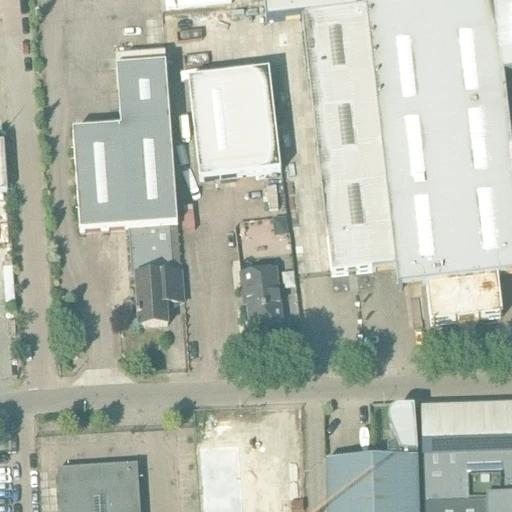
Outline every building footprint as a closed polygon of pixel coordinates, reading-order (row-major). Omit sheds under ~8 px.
[(49,0),(40,0),(43,24),(52,23),(49,0)] [(511,0),(263,0),(266,22),(302,18),(364,11),(395,271),(397,290),(497,279),(511,277),(511,153),(504,79),(511,77),(511,0)] [(395,271),(364,11),(302,18),(332,278),(395,271)] [(137,278),(173,276),(170,229),(178,228),(166,67),(116,70),(120,130),(72,134),(80,236),(128,232),(131,272),(137,271),(137,278)] [(280,174),(278,154),(269,74),(189,83),(200,183),(280,174)] [(286,220),(274,220),(274,232),(281,232),(281,237),(287,236),(286,220)] [(275,272),(240,276),(243,297),(246,296),(250,328),(282,324),(275,272)] [(181,275),(173,276),(137,278),(135,278),(138,314),(136,314),(137,318),(138,318),(139,330),(168,327),(166,307),(183,305),(181,275)] [(501,319),(497,279),(426,287),(431,326),(501,319)] [(511,511),(511,407),(421,411),(424,505),(468,503),(468,501),(486,500),(486,511),(511,511)] [(387,452),(388,461),(417,460),(414,410),(400,411),(394,413),(390,417),(388,422),(389,427),(397,449),(387,452)] [(245,511),(242,454),(204,457),(208,511),(245,511)] [(419,511),(417,460),(388,461),(325,463),(327,511),(419,511)] [(140,511),(138,487),(137,467),(57,472),(59,511),(140,511)]
